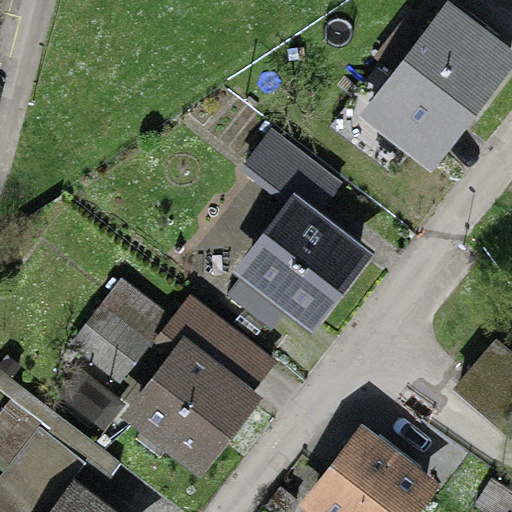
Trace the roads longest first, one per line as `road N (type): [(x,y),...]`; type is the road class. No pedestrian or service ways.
road 1 (residential): [(511,156),(352,362)]
road 2 (residential): [(352,362),(225,511)]
road 3 (residential): [(352,362),(511,469)]
road 4 (residential): [(39,0),(0,130)]
